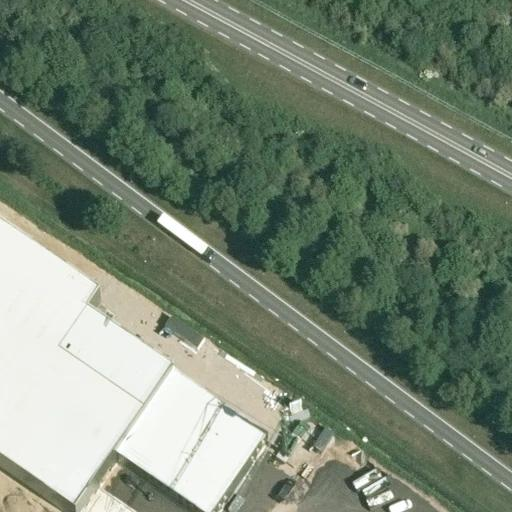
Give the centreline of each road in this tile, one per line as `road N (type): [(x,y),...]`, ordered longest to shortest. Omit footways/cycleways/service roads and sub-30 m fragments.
road 1 (primary): [(0,102),(511,485)]
road 2 (primary): [(511,180),(184,0)]
